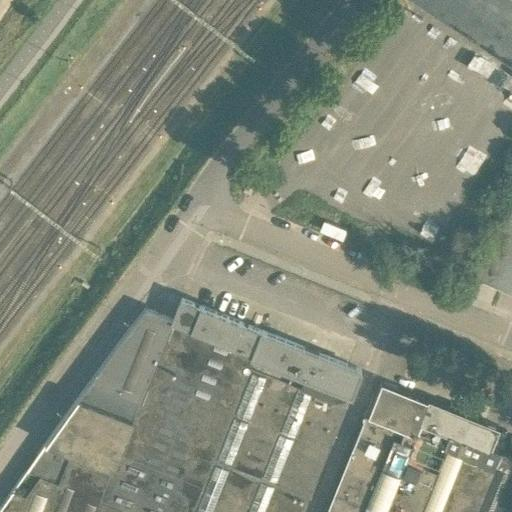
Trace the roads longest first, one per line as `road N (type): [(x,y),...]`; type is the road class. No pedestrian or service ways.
road 1 (residential): [(511,340),(192,211)]
road 2 (residential): [(0,464),(192,211)]
road 3 (residential): [(357,0),(192,211)]
